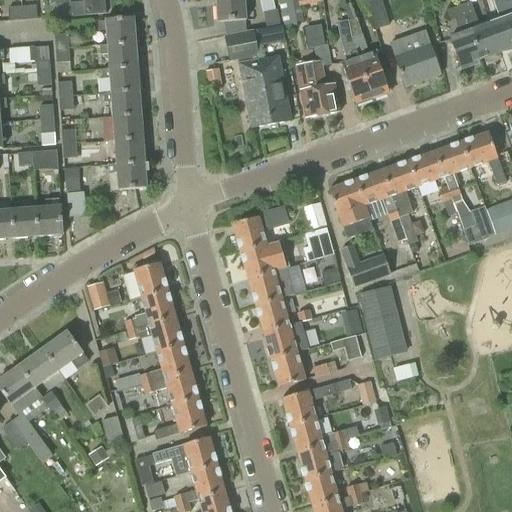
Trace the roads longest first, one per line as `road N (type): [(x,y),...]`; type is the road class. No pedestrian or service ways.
road 1 (residential): [(184,205),(511,88)]
road 2 (residential): [(271,511),(184,205)]
road 3 (residential): [(0,321),(130,229),(184,205)]
road 4 (residential): [(184,205),(155,0)]
